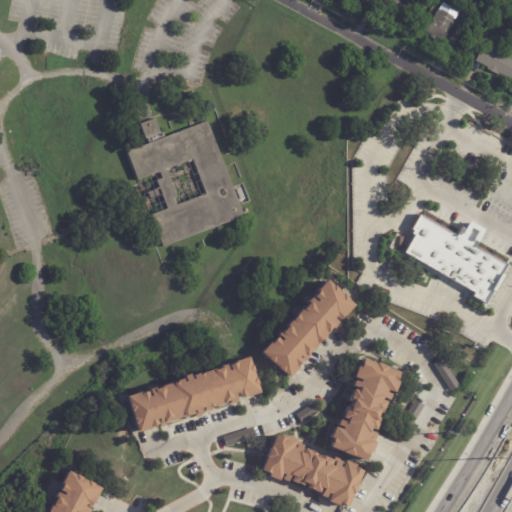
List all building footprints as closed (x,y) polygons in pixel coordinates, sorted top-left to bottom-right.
[(421,0),(412,17),(408,15),(405,20),(397,15),(395,19),(385,14),(388,9),(382,6),(385,0),(421,0)] [(454,26),(446,43),(427,34),(439,10),(442,11),(444,7),(460,14),(454,26)] [(463,32),(458,29),(464,16),(476,22),(470,35),(463,32)] [(498,74),(489,69),(489,67),(477,61),(485,45),(502,54),(505,50),(511,53),(511,56),(511,58),(511,78),(502,73),(501,75),(498,74)] [(208,123),(233,188),(242,185),(250,204),(242,207),(246,218),(165,249),(153,217),(169,211),(158,183),(164,180),(162,174),(137,183),(127,156),(129,155),(129,154),(149,146),(141,126),(156,120),(163,140),(208,123)] [(506,264),(473,247),(482,230),(466,221),(462,229),(459,227),(455,235),(419,216),(399,254),(487,300),(506,264)] [(353,304),(324,280),(260,355),(287,378),(303,360),(337,321),(338,322),(353,304)] [(135,432),(200,412),(200,411),(237,400),(258,393),(247,357),(225,364),(225,365),(186,378),(146,391),(146,390),(124,397),(135,432)] [(399,372),(359,359),(349,386),(350,387),(329,449),(366,462),(375,434),(373,434),(384,400),(386,401),(389,392),(392,393),(399,372)] [(458,385),(441,359),(432,365),(449,391),(458,385)] [(248,440),(245,429),(222,437),(225,447),(248,440)] [(259,474),(285,482),(286,480),(305,487),(304,489),(319,494),(317,499),(348,509),(361,466),(270,438),(259,474)]
